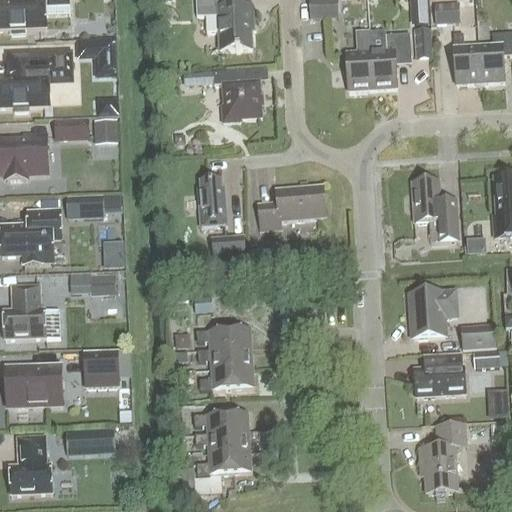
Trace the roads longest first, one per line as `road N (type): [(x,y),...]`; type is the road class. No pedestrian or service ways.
road 1 (residential): [(381,511),(360,166)]
road 2 (residential): [(360,166),(304,143),(289,0)]
road 3 (residential): [(360,166),(393,128),(511,119)]
